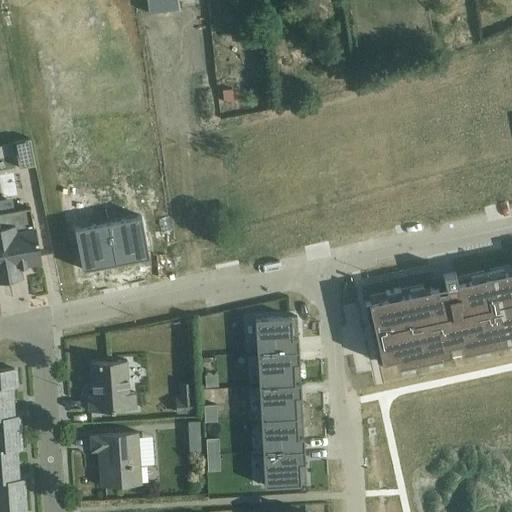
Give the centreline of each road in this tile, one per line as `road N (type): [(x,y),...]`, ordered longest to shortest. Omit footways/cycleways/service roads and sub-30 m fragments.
road 1 (residential): [(31,340),(64,322),(334,267)]
road 2 (residential): [(334,267),(339,410),(353,451),(357,511)]
road 3 (residential): [(334,267),(511,224)]
road 4 (residential): [(31,340),(40,360),(49,511)]
